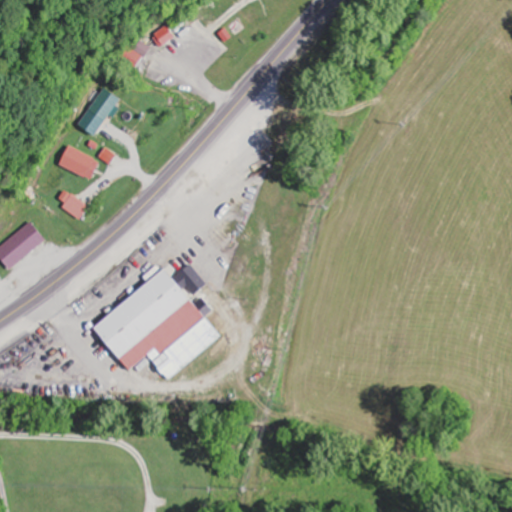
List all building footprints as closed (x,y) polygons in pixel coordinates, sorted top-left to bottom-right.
[(233,25),(238,34),(248,28),(244,19),(233,25)] [(159,33),(167,45),(186,32),(178,20),(159,33)] [(123,56),(142,66),(147,56),(128,46),(123,56)] [(107,122),(113,114),(117,117),(128,105),(108,89),(92,109),(107,122)] [(97,181),(106,162),(72,145),(62,166),(56,164),(43,193),(52,197),(56,188),(59,188),(69,167),(97,181)] [(83,221),(93,207),(75,194),(65,208),(83,221)] [(50,240),(35,221),(0,250),(0,251),(15,269),(50,240)] [(173,380),(228,338),(174,269),(99,326),(135,373),(156,357),(173,380)]
